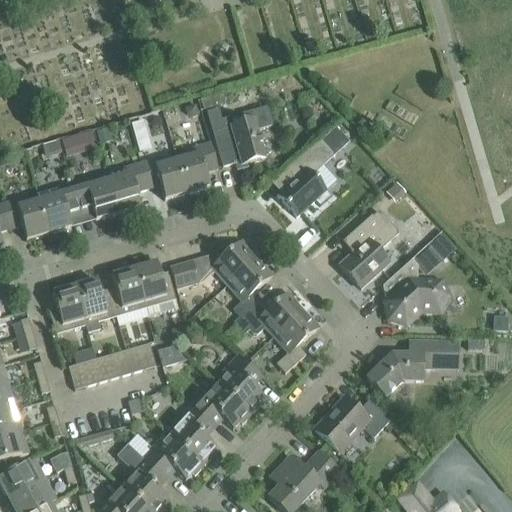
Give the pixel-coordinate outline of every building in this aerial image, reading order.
[(274,127),(268,108),(222,122),(219,111),(206,115),(212,135),(217,150),(222,170),(240,165),(241,168),(266,161),(257,132),(274,127)] [(142,123),(130,126),(134,139),(146,135),(142,123)] [(336,129),(321,143),(334,158),(349,144),(336,129)] [(312,177),(322,168),(323,168),(334,158),(321,143),(319,141),(307,151),(286,170),(296,181),(277,198),(296,220),(311,207),(326,193),(326,192),(312,177)] [(218,171),(212,152),(210,145),(186,153),(188,160),(177,163),(187,196),(209,189),(205,175),(218,171)] [(187,196),(177,163),(166,166),(164,159),(140,166),(148,191),(160,188),(164,202),(187,196)] [(136,195),(148,191),(140,166),(117,173),(119,180),(108,183),(117,216),(140,209),(136,195)] [(322,168),(312,177),(326,192),(336,182),(323,168),(322,168)] [(117,216),(108,183),(106,176),(71,186),(79,211),(91,208),(95,223),(117,216)] [(67,215),(79,211),(71,186),(47,193),(49,200),(38,203),(48,236),(71,230),(67,215)] [(48,236),(38,203),(27,206),(25,199),(2,206),(10,231),(22,228),(26,243),(48,236)] [(0,243),(0,234),(10,231),(2,206),(0,206),(0,250),(2,250),(0,243)] [(371,217),(357,231),(342,244),(351,254),(354,254),(354,258),(350,258),(339,268),(361,292),(376,278),(388,267),(377,253),(398,235),(380,215),(374,220),(371,217)] [(226,288),(257,261),(242,244),(221,263),(215,256),(170,269),(175,289),(176,293),(201,286),(214,274),(226,288)] [(272,278),(257,261),(226,288),(241,304),(232,312),(241,322),(259,306),(251,297),(272,278)] [(417,269),(412,262),(383,288),(386,304),(385,305),(388,323),(405,328),(420,315),(439,316),(449,301),(441,285),(417,283),(417,269)] [(156,265),(133,272),(145,309),(148,319),(178,311),(174,298),(169,279),(161,281),(156,265)] [(145,309),(133,272),(111,278),(116,294),(108,296),(115,318),(145,309)] [(97,282),(74,289),(85,327),(88,335),(98,332),(96,324),(115,318),(108,296),(101,298),(97,282)] [(85,327),(74,289),(52,295),(56,311),(49,314),(56,337),(57,337),(56,335),(75,330),(85,327)] [(273,340),(304,313),(289,296),(267,315),(259,306),(241,322),(235,327),(244,337),(249,332),(253,337),(257,337),(264,331),(273,340)] [(319,330),(304,313),(273,340),(287,356),(276,367),(285,376),(306,358),(298,349),(319,330)] [(14,325),(18,340),(33,336),(28,321),(14,325)] [(37,351),(33,336),(18,340),(22,355),(37,351)] [(458,372),(459,346),(408,344),(408,358),(391,357),(366,382),(384,401),(401,384),(422,384),(423,371),(458,372)] [(149,346),(137,350),(144,373),(156,369),(149,346)] [(144,373),(137,350),(125,353),(132,376),(144,373)] [(174,350),(157,355),(161,368),(162,371),(187,364),(174,350)] [(125,353),(114,357),(121,380),(132,376),(125,353)] [(121,380),(114,357),(102,360),(109,383),(121,380)] [(262,380),(247,366),(245,365),(238,358),(222,374),(226,378),(217,387),(250,417),(258,408),(256,406),(263,399),(250,386),(258,378),(261,381),(262,380)] [(109,383),(102,360),(91,363),(98,386),(109,383)] [(98,386),(91,363),(79,367),(86,390),(98,386)] [(33,367),(37,382),(45,380),(41,365),(33,367)] [(86,390),(79,367),(68,370),(75,393),(86,390)] [(0,392),(9,390),(6,379),(2,368),(0,368),(0,392)] [(50,394),(45,380),(37,382),(41,397),(50,394)] [(242,426),(250,417),(217,387),(208,396),(205,393),(195,403),(188,396),(182,402),(211,429),(219,419),(233,432),(240,424),(242,426)] [(6,403),(12,401),(9,390),(0,392),(0,416),(10,414),(6,403)] [(369,403),(359,414),(345,401),(314,434),(338,456),(362,430),(373,441),(390,423),(369,403)] [(202,438),(211,429),(182,402),(176,409),(184,416),(174,426),(178,429),(169,438),(203,469),(211,460),(208,458),(216,450),(202,438)] [(45,411),(50,426),(58,423),(54,409),(45,411)] [(0,440),(21,434),(18,423),(13,425),(10,414),(0,416),(0,440)] [(62,438),(58,423),(50,426),(54,441),(62,438)] [(88,448),(114,441),(111,433),(74,444),(77,452),(88,448)] [(0,464),(28,456),(21,434),(0,440),(0,464)] [(194,478),(203,469),(169,438),(160,448),(157,445),(142,461),(163,480),(171,471),(185,483),(192,476),(194,478)] [(163,480),(142,461),(127,447),(116,459),(131,473),(127,477),(130,481),(122,490),(145,511),(162,511),(163,511),(161,510),(168,502),(154,489),(163,480)] [(291,461),(272,481),(270,480),(279,489),(268,500),(280,511),(296,511),(319,487),(323,491),(340,474),(318,454),(303,471),(290,459),(289,459),(291,461)] [(59,458),(63,472),(71,470),(67,455),(59,458)] [(0,487),(8,502),(45,482),(34,462),(0,480),(0,487)] [(76,485),(71,470),(63,472),(67,487),(76,485)] [(56,502),(50,492),(45,482),(8,502),(12,509),(9,511),(37,511),(49,506),(56,502)] [(145,511),(122,490),(113,500),(109,496),(94,511),(145,511)] [(457,511),(445,496),(425,511),(457,511)] [(77,499),(80,511),(89,511),(90,511),(85,497),(77,499)]
